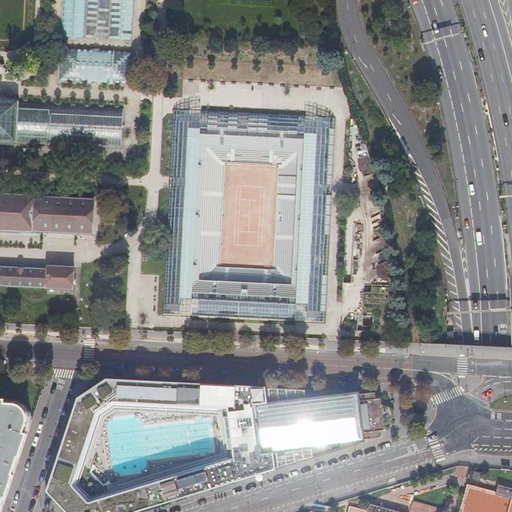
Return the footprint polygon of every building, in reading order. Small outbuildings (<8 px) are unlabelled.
[(108,40),(131,41),(133,0),(63,0),(62,38),(85,39),(108,40)] [(59,81),(131,85),(132,52),(61,48),(59,81)] [(0,143),(17,145),(17,143),(48,144),(48,143),(50,105),(50,103),(18,102),(19,100),(0,98),(0,143)] [(50,105),(48,143),(122,147),(124,108),(50,105)] [(332,201),(328,201),(328,193),(332,193),(335,118),(172,109),(168,176),(167,188),(162,312),(326,320),(332,201)] [(0,194),(0,229),(34,232),(34,230),(92,233),(94,199),(0,194)] [(102,223),(113,223),(114,212),(103,212),(102,223)] [(0,284),(47,287),(47,288),(73,290),(74,267),(48,266),(48,270),(0,267),(0,284)] [(358,318),(352,318),(351,335),(369,336),(369,319),(358,318)] [(366,442),(365,439),(381,437),(380,431),(385,430),(384,423),(385,423),(386,423),(389,422),(391,420),(391,419),(393,415),(393,412),(392,411),(391,409),(389,407),(388,406),(384,405),(382,405),(381,398),(376,399),(375,392),(360,394),(359,391),(353,392),(264,387),(141,381),(105,378),(92,388),(77,398),(45,492),(52,499),(48,511),(47,511),(138,511),(148,509),(223,486),(299,462),(359,443),(366,442)] [(13,476),(12,476),(18,459),(19,459),(27,435),(26,435),(29,425),(30,422),(30,418),(29,415),(28,412),(26,409),(24,407),(21,405),(18,403),(15,403),(5,402),(5,401),(0,400),(0,511),(1,509),(5,500),(9,488),(13,476)] [(399,511),(368,503),(365,511),(399,511)]
